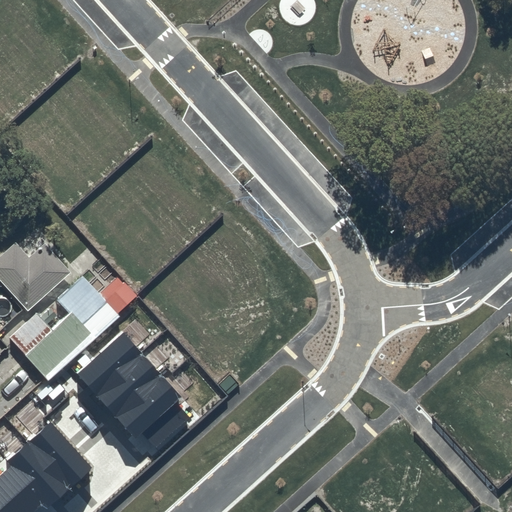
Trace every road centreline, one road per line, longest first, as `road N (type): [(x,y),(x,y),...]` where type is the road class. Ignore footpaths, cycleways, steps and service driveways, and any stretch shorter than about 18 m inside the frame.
road 1 (residential): [(122,0),(331,228),(359,283)]
road 2 (residential): [(364,308),(360,337),(336,382),(195,511)]
road 3 (residential): [(364,308),(450,299),(511,248)]
